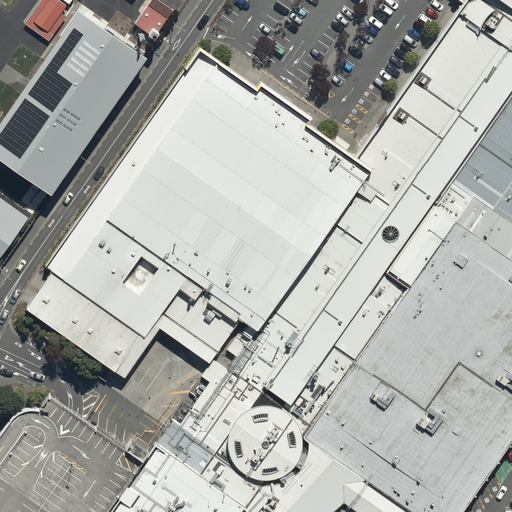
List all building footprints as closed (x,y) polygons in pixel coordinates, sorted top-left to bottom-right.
[(65,6),(56,0),(40,0),(23,25),(47,41),(63,16),(59,14),(65,6)] [(455,511),(465,493),(451,484),(417,462),(375,434),(355,420),(334,407),(343,393),(355,374),(366,355),(374,344),(385,327),(396,309),(416,280),(443,240),(457,220),(511,259),(511,0),(461,0),(451,17),(420,66),(403,92),(387,118),(376,135),(356,166),(371,176),(356,198),(354,200),(347,211),(333,232),(314,258),(274,316),(258,340),(238,327),(208,370),(148,453),(105,511),(455,511)] [(171,9),(157,0),(150,0),(134,23),(152,36),(171,9)] [(93,15),(22,115),(68,148),(139,46),(93,15)] [(33,48),(0,25),(0,106),(0,107),(18,82),(11,77),(14,74),(15,74),(33,48)] [(52,274),(23,317),(94,366),(124,386),(159,336),(208,370),(238,327),(258,340),(274,316),(314,258),(333,232),(347,211),(354,200),(356,198),(371,176),(356,166),(308,133),(313,127),(293,114),(261,92),(257,96),(199,56),(49,272),(52,274)] [(0,256),(27,219),(0,199),(0,256)] [(385,327),(374,344),(366,355),(355,374),(343,393),(334,407),(355,420),(375,434),(417,462),(451,484),(465,493),(511,429),(511,259),(457,220),(443,240),(416,280),(396,309),(385,327)] [(0,511),(105,511),(148,453),(75,401),(52,384),(42,399),(34,398),(26,400),(18,403),(13,409),(0,427),(0,511)]
